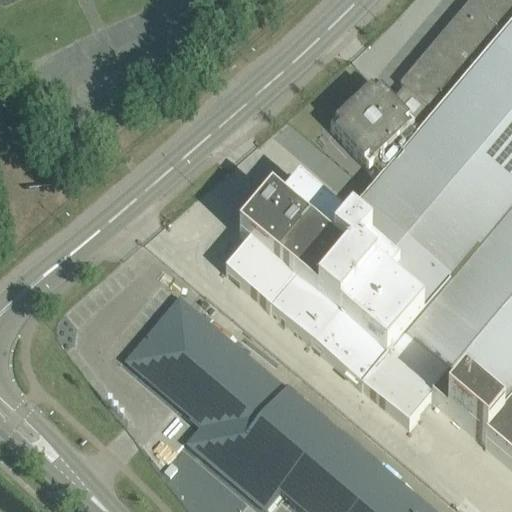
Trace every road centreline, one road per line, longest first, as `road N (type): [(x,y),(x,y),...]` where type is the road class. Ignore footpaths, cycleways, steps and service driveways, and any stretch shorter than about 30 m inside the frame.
road 1 (tertiary): [(109,227),(355,0)]
road 2 (tertiary): [(0,406),(108,511)]
road 3 (tertiary): [(109,227),(0,314)]
